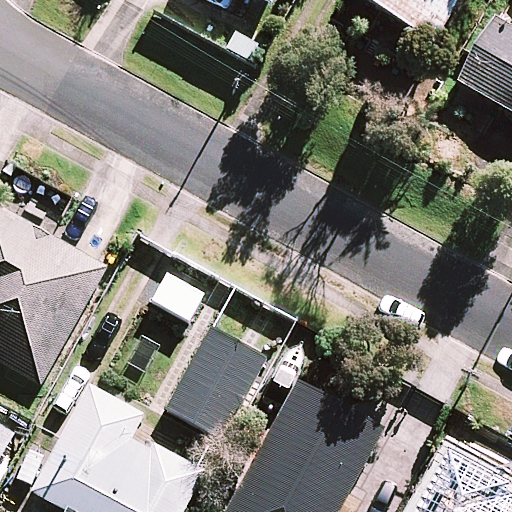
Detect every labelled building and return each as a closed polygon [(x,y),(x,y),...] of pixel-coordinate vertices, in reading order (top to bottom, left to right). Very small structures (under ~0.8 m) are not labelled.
[(251,0),(271,9),(275,0),(251,0)] [(457,0),(353,0),(354,0),(430,46),(457,0)] [(511,35),(489,23),(454,84),(511,116),(511,35)] [(107,269),(0,207),(0,364),(39,387),(107,269)] [(264,367),(207,336),(165,412),(222,443),(264,367)] [(140,419),(87,391),(31,496),(62,511),(181,511),(200,476),(129,439),(140,419)] [(0,456),(11,437),(0,431),(0,456)] [(321,511),(250,472),(228,511),(321,511)]
